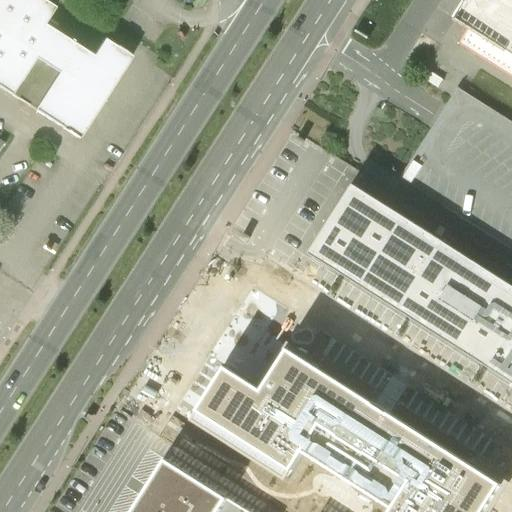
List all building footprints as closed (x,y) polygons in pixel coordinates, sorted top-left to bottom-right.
[(0,0),(0,89),(78,138),(128,59),(99,41),(90,55),(46,28),(56,11),(38,0),(0,0)] [(511,0),(465,0),(452,21),(468,31),(465,36),(458,45),(511,79),(511,0)] [(511,122),(459,89),(440,118),(402,178),(408,182),(511,247),(511,122)] [(511,286),(354,186),(310,255),(511,383),(511,387),(511,286)] [(390,511),(485,511),(486,510),(501,486),(289,351),(276,370),(262,391),(227,368),(193,422),(287,482),(304,454),(392,510),(390,511)] [(247,511),(168,461),(135,511),(247,511)]
